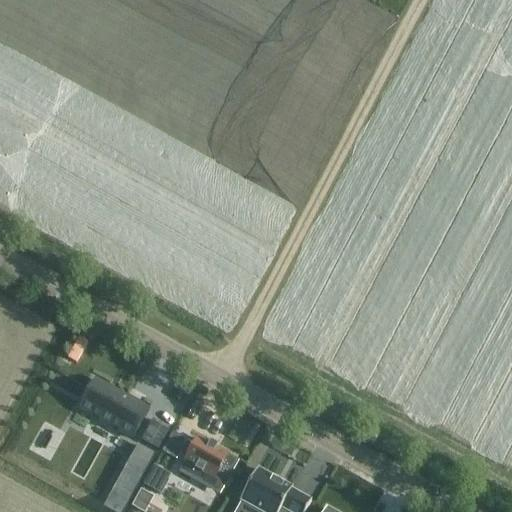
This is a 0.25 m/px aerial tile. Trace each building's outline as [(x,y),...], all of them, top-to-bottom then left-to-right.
[(94,381),(79,409),(133,439),(148,411),(94,381)] [(176,459),(186,441),(173,434),(163,451),(163,452),(172,457),(176,459)] [(209,445),(198,439),(184,464),(186,465),(182,472),(218,491),(234,462),(227,457),(228,455),(216,449),(217,448),(210,444),(209,445)] [(119,482),(108,502),(124,511),(155,456),(138,446),(118,482),(119,482)] [(242,503),(236,511),(305,511),(311,503),(291,492),(292,490),(257,470),(240,501),(242,503)]
